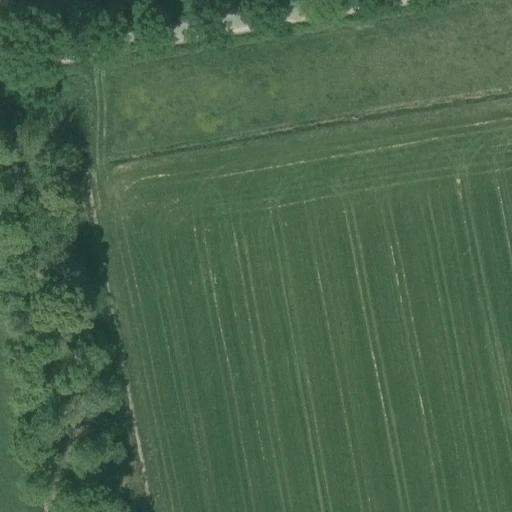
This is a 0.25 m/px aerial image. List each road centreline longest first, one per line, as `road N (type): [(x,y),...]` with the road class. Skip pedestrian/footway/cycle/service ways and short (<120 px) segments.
road 1 (track): [(0,83),(89,511)]
road 2 (unclassified): [(374,0),(0,66)]
